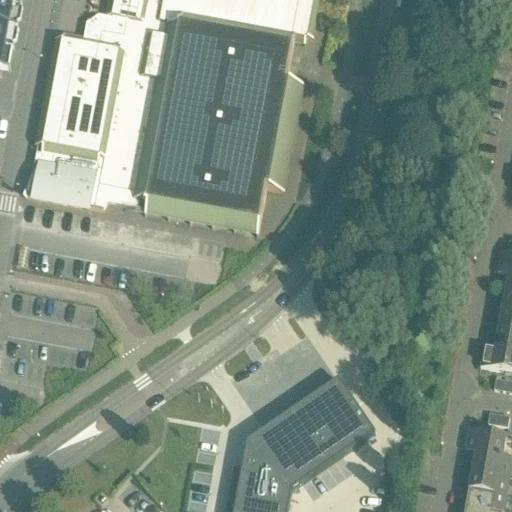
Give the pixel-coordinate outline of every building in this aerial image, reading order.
[(9,71),(12,52),(14,52),(14,50),(13,49),(16,30),(17,31),(18,28),(17,28),(20,9),(21,9),(22,7),(21,7),(22,0),(0,0),(0,71),(10,73),(10,71),(9,71)] [(28,190),(25,201),(105,216),(106,208),(260,236),(267,194),(284,197),(304,89),(289,84),(292,67),(303,68),(308,43),(312,44),(320,0),(111,0),(105,39),(86,36),(80,47),(57,42),(36,150),(41,151),(37,173),(35,171),(30,182),(28,190)] [(511,258),(502,256),(498,277),(508,279),(509,278),(511,278),(511,258)] [(502,314),(511,316),(511,296),(505,296),(502,314)] [(498,334),(511,336),(511,316),(502,314),(498,334)] [(511,336),(498,334),(495,352),(495,353),(511,356),(511,336)] [(484,350),(481,371),(511,376),(511,356),(495,353),(495,352),(484,350)] [(511,386),(496,383),(494,394),(511,396),(511,386)] [(235,472),(227,511),(288,511),(291,494),(298,490),(374,437),(338,384),(265,434),(247,447),(242,473),(235,472)] [(490,417),(488,428),(508,432),(510,421),(490,417)] [(469,434),(465,455),(476,457),(476,455),(503,460),(503,459),(506,441),(469,434)] [(476,455),(476,457),(473,473),(510,480),(511,468),(511,461),(503,459),(503,460),(476,455)] [(510,480),(473,473),(469,493),(506,500),(510,480)] [(504,511),(506,500),(469,493),(465,511),(504,511)]
